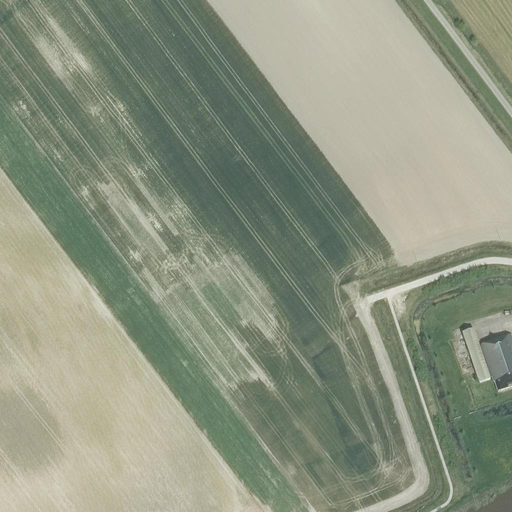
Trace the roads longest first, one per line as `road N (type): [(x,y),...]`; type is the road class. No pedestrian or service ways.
road 1 (unclassified): [(368,299),(481,261),(511,262)]
road 2 (unclassified): [(511,115),(425,0)]
